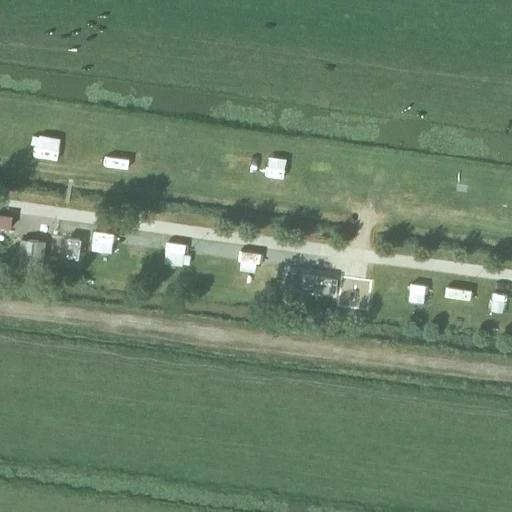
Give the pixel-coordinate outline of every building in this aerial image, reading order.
[(11,215),(0,213),(0,225),(9,227),(11,215)] [(69,235),(65,235),(62,255),(78,258),(81,237),(75,236),(69,235)] [(44,242),(21,240),(18,273),(41,275),(44,242)] [(332,273),(287,266),(285,283),(329,290),(332,273)] [(371,280),(341,277),(337,307),(368,310),(371,280)]
